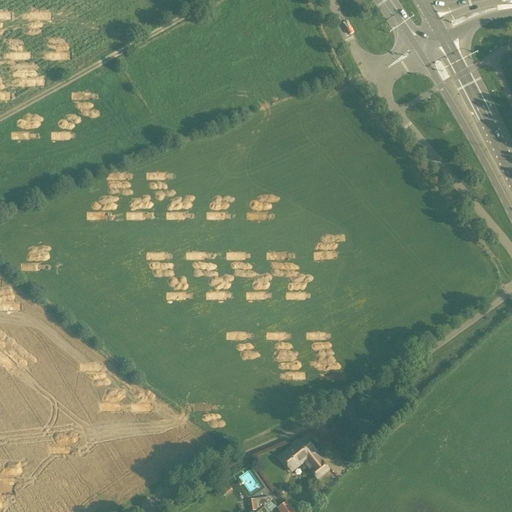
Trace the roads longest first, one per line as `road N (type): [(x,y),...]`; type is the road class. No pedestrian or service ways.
road 1 (unclassified): [(139,511),(356,401),(511,288)]
road 2 (unclassified): [(511,252),(370,79)]
road 3 (primary): [(415,46),(511,221)]
road 4 (primary): [(511,170),(440,30)]
